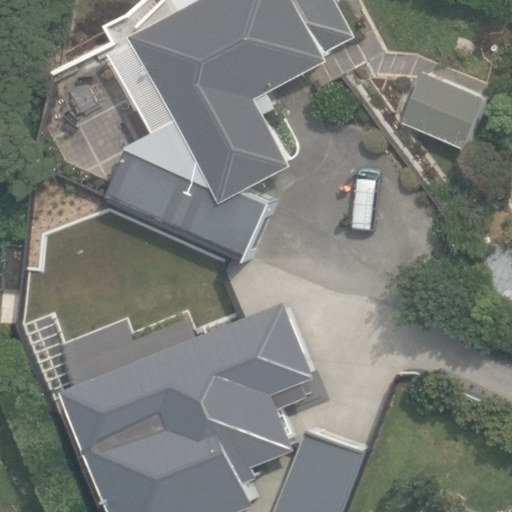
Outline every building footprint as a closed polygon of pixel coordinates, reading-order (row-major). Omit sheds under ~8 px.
[(199,0),(143,30),(188,116),(136,141),(112,197),(254,256),(277,201),(248,189),(303,160),(275,108),(285,102),(278,89),(341,55),(336,46),(361,33),(343,0),(199,0)] [(409,119),(472,145),(493,94),(453,77),(458,64),(440,56),(435,69),(431,67),(409,119)] [(511,197),(511,189),(511,169),(494,167),(491,195),(511,197)] [(93,428),(126,511),(240,511),(235,499),(254,491),(271,450),(302,438),(288,404),(305,396),(300,383),(325,373),(291,287),(134,350),(155,403),(93,428)] [(283,511),(332,511),(355,454),(312,438),(283,511)]
